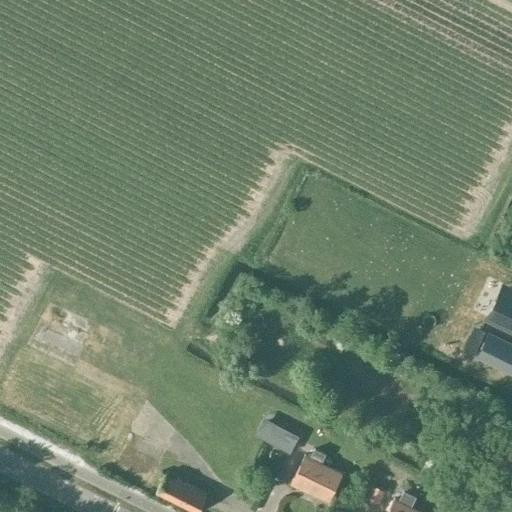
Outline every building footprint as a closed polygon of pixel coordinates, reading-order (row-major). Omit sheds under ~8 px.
[(511,285),(510,284),(492,322),(511,331),(511,285)] [(511,340),(489,330),(477,354),(511,370),(511,340)] [(290,451),(304,424),(278,411),(274,418),(264,414),(254,432),(290,451)] [(308,491),(309,490),(329,499),(342,471),(322,460),(326,452),(315,446),(310,454),(305,451),(290,482),(308,491)] [(165,471),(156,491),(198,511),(207,492),(165,471)] [(426,511),(412,504),(417,494),(404,488),(398,498),(395,496),(386,511),(426,511)]
